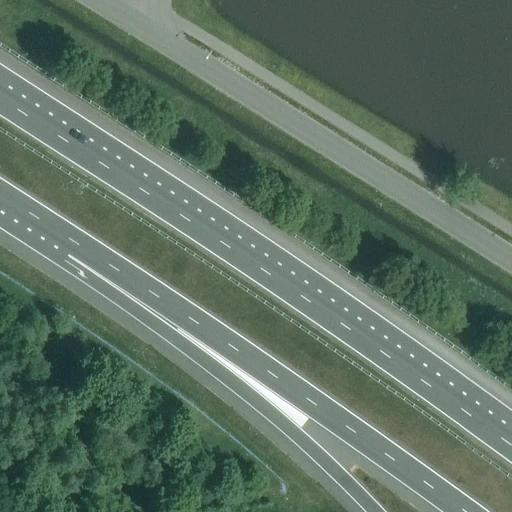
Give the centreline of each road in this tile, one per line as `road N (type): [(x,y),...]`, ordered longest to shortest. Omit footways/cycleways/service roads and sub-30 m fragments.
road 1 (trunk): [(511,447),(0,97)]
road 2 (trunk): [(76,244),(464,511)]
road 3 (tertiary): [(511,261),(137,28)]
road 4 (trunk): [(76,244),(317,451),(374,511)]
